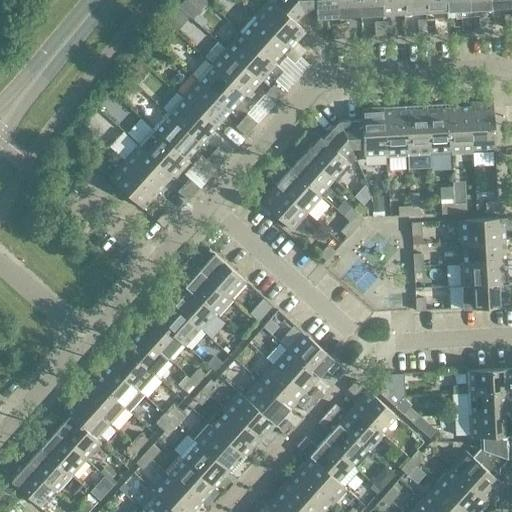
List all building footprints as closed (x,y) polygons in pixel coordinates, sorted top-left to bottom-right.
[(209,0),(182,0),(180,3),(195,16),(209,0)] [(269,0),(267,0),(254,15),(300,57),(306,50),(296,42),(305,32),(299,27),(300,26),(295,21),(303,12),(297,0),(277,0),(274,4),(269,0)] [(297,0),(303,12),(316,11),(316,18),(339,17),(337,0),(297,0)] [(359,0),(337,0),(339,17),(361,16),(359,0)] [(381,0),(359,0),(361,16),(382,14),(381,0)] [(403,0),(381,0),(382,14),(404,13),(403,0)] [(424,0),(403,0),(404,13),(426,12),(424,0)] [(446,0),(424,0),(426,12),(447,11),(446,0)] [(446,0),(447,11),(469,10),(468,0),(446,0)] [(490,0),(468,0),(469,10),(491,8),(490,0)] [(490,0),(491,8),(511,7),(511,5),(511,0),(490,0)] [(178,5),(169,18),(188,30),(196,17),(178,5)] [(300,57),(254,15),(239,31),(270,59),(284,43),(289,48),(283,54),(294,64),(300,57)] [(470,29),(479,29),(478,16),(469,17),(470,29)] [(470,29),(469,17),(461,17),(462,30),(470,29)] [(427,32),(426,19),(417,19),(418,32),(427,32)] [(427,32),(435,31),(434,19),(426,19),(427,32)] [(383,34),(383,21),(374,22),(375,35),(383,34)] [(383,34),(392,34),(391,21),(383,21),(383,34)] [(340,37),(349,36),(348,23),(339,24),(340,37)] [(340,37),(339,24),(331,24),(331,37),(340,37)] [(270,59),(239,31),(225,47),(262,81),(277,64),(270,59)] [(262,81),(225,47),(210,63),(241,91),(248,97),(262,81)] [(241,91),(210,63),(195,79),(227,107),(241,91)] [(227,107),(195,79),(180,96),(187,101),(212,124),(227,107)] [(280,97),(286,90),(276,81),(270,88),(280,97)] [(280,97),(270,88),(265,94),(274,103),(280,97)] [(187,101),(172,117),(198,140),(212,124),(187,101)] [(469,102),(470,110),(472,152),(494,151),(494,143),(493,109),(492,109),(491,101),(469,102)] [(448,103),(426,104),(429,155),(450,154),(450,155),(451,155),(448,111),(449,111),(448,103)] [(426,104),(405,106),(407,156),(429,155),(426,104)] [(361,108),(362,116),(361,116),(361,120),(339,120),(351,147),(363,147),(363,150),(364,158),(386,157),(383,106),(361,108)] [(386,157),(407,156),(405,106),(383,106),(386,157)] [(470,110),(449,111),(448,111),(451,155),(472,153),(472,152),(470,110)] [(166,112),(152,128),(183,156),(198,140),(172,117),(166,112)] [(251,129),(257,122),(247,114),(241,120),(251,129)] [(251,129),(241,120),(236,127),(245,135),(251,129)] [(320,136),(305,153),(330,175),(330,176),(336,182),(350,165),(356,159),(351,147),(339,120),(323,138),(320,136)] [(124,128),(110,143),(122,154),(136,139),(124,128)] [(183,156),(152,128),(137,144),(139,146),(169,172),(175,178),(190,162),(183,156)] [(169,172),(139,146),(125,162),(154,188),(169,172)] [(222,162),(228,155),(217,146),(212,152),(222,162)] [(222,162),(212,152),(206,159),(216,168),(222,162)] [(330,175),(305,153),(290,169),(316,191),(330,176),(330,175)] [(154,188),(125,162),(123,160),(109,176),(115,181),(114,182),(139,205),(154,188)] [(316,191),(290,169),(276,185),(301,208),(307,214),(322,197),(316,191)] [(193,194),(199,188),(189,178),(183,185),(193,194)] [(443,184),(443,210),(465,210),(464,178),(455,179),(455,184),(443,184)] [(193,194),(183,185),(177,191),(187,200),(193,194)] [(301,208),(276,185),(261,202),(286,225),(301,208)] [(383,196),(372,197),(373,216),(384,216),(383,196)] [(484,202),(485,211),(499,211),(498,201),(484,202)] [(411,215),(424,214),(423,205),(410,206),(411,215)] [(411,215),(410,206),(398,207),(398,215),(411,215)] [(356,228),(364,218),(351,207),(343,216),(356,228)] [(165,211),(157,220),(163,226),(172,217),(165,211)] [(356,228),(343,216),(348,221),(340,230),(347,237),(356,228)] [(465,219),(457,220),(458,242),(500,239),(499,217),(465,219)] [(420,234),(420,222),(411,222),(412,235),(420,234)] [(501,261),(500,239),(458,242),(458,243),(466,242),(467,263),(501,261)] [(326,260),(335,251),(328,245),(320,254),(326,260)] [(202,256),(196,250),(187,260),(194,265),(202,256)] [(240,276),(214,253),(208,261),(202,256),(194,265),(199,270),(225,293),(231,299),(246,282),(240,276)] [(422,253),(413,253),(413,266),(422,266),(422,253)] [(194,265),(187,260),(179,269),(185,275),(194,265)] [(503,283),(501,261),(467,263),(460,264),(461,285),(503,283)] [(225,293),(199,270),(194,265),(185,275),(191,280),(185,286),(211,309),(225,293)] [(422,266),(413,266),(414,278),(423,278),(422,266)] [(173,288),(167,282),(158,292),(165,297),(173,288)] [(510,282),(503,283),(461,285),(462,308),(511,305),(510,282)] [(211,309),(185,286),(170,302),(196,325),(201,331),(216,314),(211,309)] [(165,297),(158,292),(150,301),(157,307),(165,297)] [(264,296),(252,311),(261,318),(273,303),(264,296)] [(424,297),(415,297),(416,310),(424,310),(424,297)] [(196,325),(170,302),(156,318),(182,341),(196,325)] [(182,341),(156,318),(142,335),(167,357),(182,341)] [(167,357),(142,335),(136,330),(121,346),(127,351),(153,374),(167,357)] [(308,336),(307,337),(302,333),(287,349),(293,353),(319,376),(334,359),(308,336)] [(153,374),(127,351),(113,367),(138,390),(153,374)] [(319,376),(293,353),(279,369),(304,392),(319,376)] [(345,370),(339,364),(330,374),(337,379),(345,370)] [(138,390),(113,367),(98,383),(124,406),(138,390)] [(511,368),(507,369),(507,367),(473,369),(473,371),(466,371),(466,383),(452,384),(452,394),(467,393),(511,390),(511,368)] [(197,384),(205,374),(199,369),(190,378),(197,384)] [(279,369),(264,385),(290,408),(304,392),(279,369)] [(396,385),(390,374),(382,382),(375,389),(394,406),(400,399),(391,390),(396,385)] [(188,393),(197,384),(190,378),(182,388),(188,393)] [(208,394),(217,385),(210,379),(202,389),(208,394)] [(356,379),(348,389),(354,395),(363,385),(356,379)] [(124,406),(98,383),(84,399),(109,422),(124,406)] [(290,408),(264,385),(249,402),(269,419),(275,425),(290,408)] [(316,403),(324,394),(318,388),(309,397),(316,403)] [(199,404),(208,394),(202,389),(193,398),(199,404)] [(393,413),(368,390),(353,407),(378,430),(393,413)] [(511,390),(467,393),(468,414),(510,412),(511,411),(511,390)] [(109,422),(84,399),(83,400),(77,395),(63,411),(69,416),(69,415),(95,438),(109,422)] [(244,397),(230,413),(255,435),(269,419),(249,402),(244,397)] [(316,403),(309,397),(301,406),(307,412),(316,403)] [(400,399),(394,406),(429,437),(435,430),(400,399)] [(170,419),(180,409),(173,403),(164,413),(170,419)] [(341,409),(335,403),(326,413),(333,418),(341,409)] [(378,430),(353,407),(338,423),(364,446),(378,430)] [(178,425),(187,415),(180,409),(170,419),(178,425)] [(69,415),(69,416),(63,422),(51,411),(43,421),(84,458),(86,459),(100,443),(95,438),(69,415)] [(510,412),(468,414),(469,436),(480,436),(480,448),(508,458),(507,434),(511,434),(510,412)] [(161,429),(170,419),(164,413),(155,424),(158,427),(161,429)] [(255,435),(230,413),(215,429),(240,451),(255,435)] [(333,418),(326,413),(318,422),(324,428),(333,418)] [(168,435),(178,425),(170,419),(161,429),(168,435)] [(286,436),(295,426),(288,420),(280,430),(286,436)] [(84,458),(43,421),(34,430),(46,441),(40,448),(69,474),(84,458)] [(364,446),(338,423),(324,439),(349,462),(364,446)] [(240,451),(215,429),(209,424),(194,440),(226,468),(225,468),(231,473),(246,457),(240,451)] [(139,448),(147,439),(140,433),(132,442),(139,448)] [(312,442),(305,436),(297,446),(303,451),(312,442)] [(349,462),(324,439),(309,455),(315,461),(335,478),(349,462)] [(226,468),(194,440),(180,456),(186,461),(211,484),(225,468),(226,468)] [(130,458),(139,448),(132,442),(123,452),(130,458)] [(69,474),(40,448),(26,463),(21,458),(29,449),(22,443),(14,453),(57,492),(71,476),(69,474)] [(160,450),(152,444),(144,453),(151,460),(160,450)] [(465,450),(450,467),(487,501),(503,484),(492,475),(508,458),(480,448),(472,457),(465,450)] [(424,455),(421,453),(417,450),(409,459),(415,465),(424,455)] [(57,492),(14,453),(6,462),(18,473),(11,481),(36,503),(37,503),(42,508),(57,492)] [(151,460),(144,453),(136,462),(143,469),(151,460)] [(415,465),(409,459),(400,468),(407,474),(415,465)] [(186,461),(172,478),(196,500),(211,484),(186,461)] [(335,478),(315,461),(301,477),(325,499),(340,483),(335,478)] [(477,511),(487,501),(450,467),(435,483),(466,511),(477,511)] [(313,511),(325,499),(301,477),(294,471),(279,487),(286,493),(307,511),(313,511)] [(103,473),(93,491),(104,497),(114,479),(103,473)] [(185,511),(196,500),(172,478),(157,494),(162,499),(177,511),(185,511)] [(466,511),(435,483),(421,499),(435,511),(465,511),(466,511)] [(307,511),(286,493),(272,509),(274,511),(307,511)] [(177,511),(162,499),(157,494),(142,510),(144,511),(177,511)] [(435,511),(421,499),(408,511),(435,511)]
